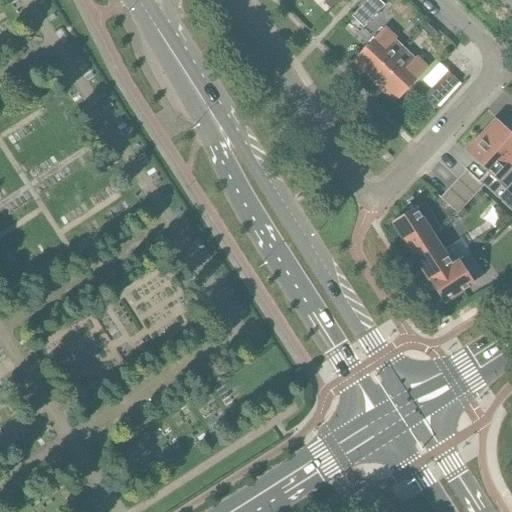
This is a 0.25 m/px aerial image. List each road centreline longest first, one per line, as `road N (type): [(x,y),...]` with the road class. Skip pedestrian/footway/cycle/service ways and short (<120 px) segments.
road 1 (tertiary): [(212,120),(228,165),(387,421)]
road 2 (tertiary): [(407,408),(245,156),(212,120)]
road 3 (residential): [(370,203),(492,72),(487,36),(446,0)]
road 4 (residential): [(370,203),(237,0)]
road 5 (primary): [(246,511),(387,421)]
road 6 (tertiary): [(212,120),(137,0)]
road 7 (primary): [(407,408),(511,342)]
road 8 (tertiary): [(473,511),(407,408)]
